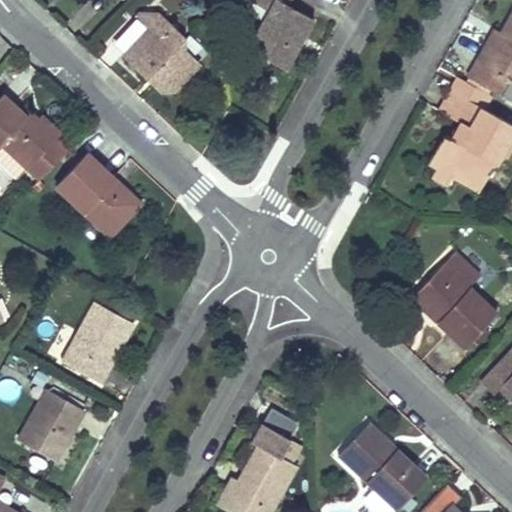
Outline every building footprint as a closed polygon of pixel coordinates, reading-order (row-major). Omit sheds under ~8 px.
[(272,0),(268,9),(246,47),(285,68),(300,43),(295,40),(299,33),(304,36),(313,19),(288,4),(290,0),(272,0)] [(255,0),(255,1),(268,9),(272,0),(255,0)] [(139,12),(122,31),(123,54),(148,27),(145,24),(156,13),(139,12)] [(511,84),(511,12),(490,52),(483,48),(467,76),(501,95),(508,82),(511,84)] [(148,27),(123,54),(147,77),(153,71),(173,90),(198,64),(178,45),(184,39),(156,13),(145,24),(148,27)] [(501,32),(494,29),(483,48),(490,52),(501,32)] [(295,40),(300,43),(304,36),(299,33),(295,40)] [(147,77),(160,89),(173,90),(153,71),(147,77)] [(499,153),(511,130),(511,124),(484,109),(491,96),(458,77),(440,111),(459,121),(469,127),(460,143),(450,137),(444,134),(428,162),(451,175),(456,165),(484,180),(499,153)] [(0,95),(0,163),(16,178),(27,168),(55,138),(60,133),(41,114),(37,118),(33,122),(26,116),(2,93),(1,95),(0,95)] [(37,118),(30,111),(26,116),(33,122),(37,118)] [(459,121),(450,137),(460,143),(469,127),(459,121)] [(505,157),(511,145),(511,130),(499,153),(505,157)] [(68,149),(55,138),(27,168),(39,180),(68,149)] [(87,152),(55,186),(96,224),(101,218),(114,231),(141,203),(120,183),(117,186),(113,182),(116,179),(87,152)] [(451,175),(478,191),(484,180),(456,165),(451,175)] [(445,186),(451,175),(436,167),(430,178),(445,186)] [(96,224),(109,236),(114,231),(101,218),(96,224)] [(454,250),(443,263),(469,286),(480,274),(454,250)] [(484,326),(496,312),(443,262),(414,293),(440,317),(436,321),(464,347),(471,339),(484,326)] [(94,301),(61,361),(100,382),(109,367),(103,364),(116,342),(121,345),(133,322),(94,301)] [(471,339),(476,345),(489,331),(484,326),(471,339)] [(109,367),(121,345),(116,342),(103,364),(109,367)] [(511,348),(480,382),(492,394),(504,382),(511,389),(511,348)] [(48,375),(37,369),(31,381),(42,387),(48,375)] [(497,389),(511,402),(511,389),(504,382),(497,389)] [(46,388),(18,439),(55,460),(64,445),(66,446),(71,437),(69,435),(84,409),(46,388)] [(287,437),(296,422),(271,407),(262,423),(287,437)] [(395,508),(426,476),(395,448),(392,451),(385,444),(388,441),(367,421),(337,454),(373,488),(395,508)] [(222,507),(230,511),(269,511),(296,465),(292,462),(280,456),(290,439),(287,437),(262,423),(251,441),(257,444),(236,481),(222,507)] [(292,462),(301,445),(290,439),(280,456),(292,462)] [(392,451),(395,448),(388,441),(385,444),(392,451)] [(0,482),(3,478),(0,476),(0,511),(15,511),(3,505),(1,509),(0,507),(0,482)] [(222,507),(236,481),(231,478),(216,504),(222,507)] [(458,511),(452,506),(461,496),(447,483),(419,511),(458,511)] [(392,511),(395,508),(373,488),(363,499),(376,511),(392,511)]
